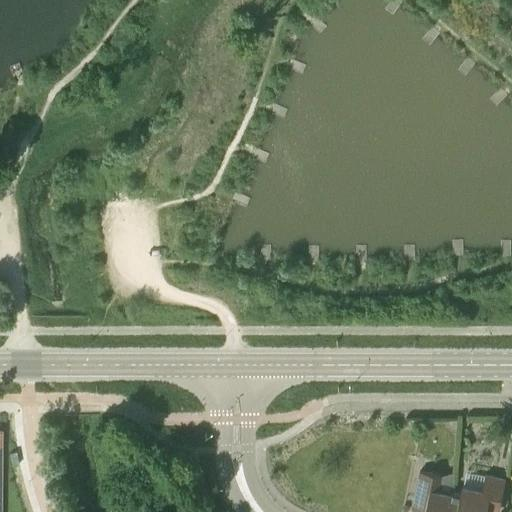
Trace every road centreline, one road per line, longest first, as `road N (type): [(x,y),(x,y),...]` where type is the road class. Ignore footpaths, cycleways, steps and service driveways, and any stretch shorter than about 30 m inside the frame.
road 1 (tertiary): [(235,364),(511,363)]
road 2 (unclassified): [(235,364),(230,303),(145,298),(129,201)]
road 3 (tertiary): [(26,365),(235,364)]
road 4 (unclassified): [(26,365),(0,200)]
road 5 (unclassified): [(257,511),(236,469),(235,364)]
